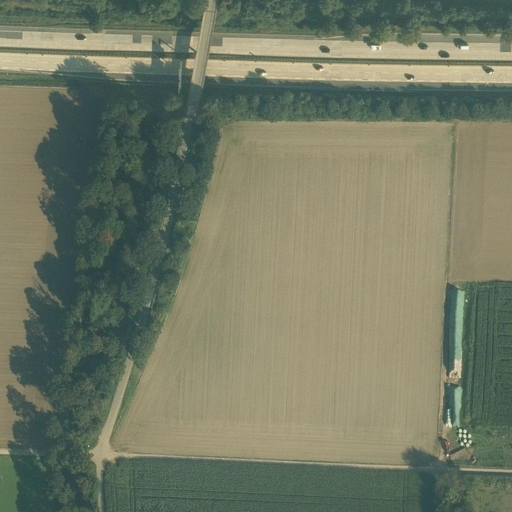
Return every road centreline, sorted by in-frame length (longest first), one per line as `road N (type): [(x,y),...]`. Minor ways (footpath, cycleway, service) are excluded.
road 1 (motorway): [(0,60),(511,76)]
road 2 (motorway): [(511,49),(0,38)]
road 3 (unclassified): [(210,0),(169,224),(101,457)]
road 4 (unclassified): [(101,457),(511,474)]
road 5 (track): [(123,386),(117,356),(160,104)]
